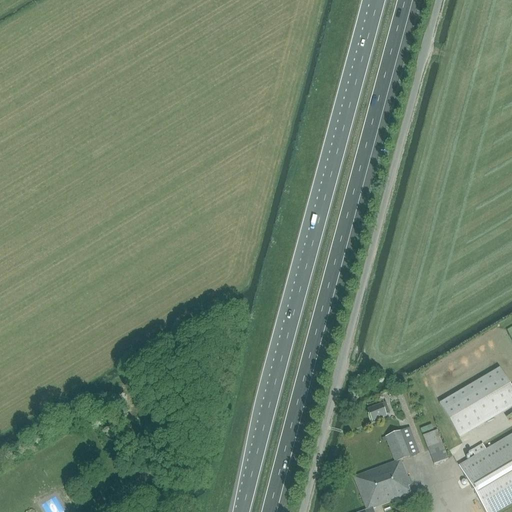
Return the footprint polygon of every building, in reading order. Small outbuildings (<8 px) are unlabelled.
[(511,389),(500,368),(439,404),(460,439),(511,408),(511,389)] [(382,404),(367,410),(371,422),(386,416),(386,415),(389,413),(386,405),(383,407),(382,404)] [(400,461),(418,454),(409,428),(385,437),(394,462),(353,478),(365,511),(362,511),(371,511),(371,509),(410,495),(407,487),(409,486),(400,461)] [(422,436),(434,465),(449,459),(437,430),(422,436)] [(485,511),(498,511),(511,504),(511,433),(458,466),(485,511)]
